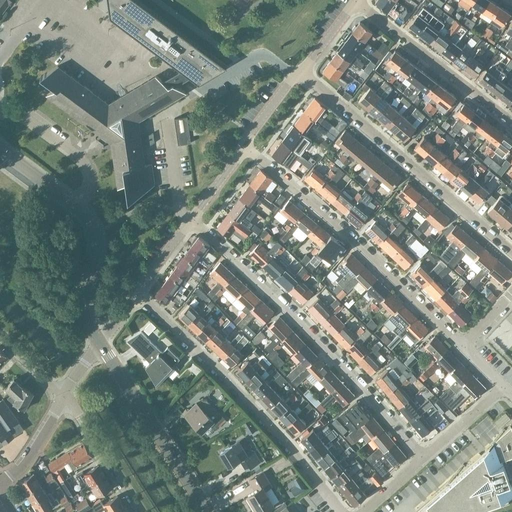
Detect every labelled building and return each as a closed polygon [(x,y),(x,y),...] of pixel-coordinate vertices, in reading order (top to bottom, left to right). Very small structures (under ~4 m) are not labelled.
[(0,0),(0,14),(10,0),(0,0)] [(173,82),(176,84),(189,76),(199,83),(227,67),(137,0),(107,0),(110,17),(116,21),(180,69),(162,80),(169,85),(173,82)] [(395,0),(375,0),(375,1),(395,16),(399,12),(393,8),(398,2),(395,0)] [(459,0),(457,3),(468,10),(469,8),(472,3),(474,0),(459,0)] [(474,0),(472,3),(472,4),(482,10),(489,0),(474,0)] [(500,6),(490,0),(489,0),(482,10),(493,17),(500,6)] [(442,8),(450,13),(454,8),(446,3),(442,8)] [(500,6),(493,17),(490,21),(500,27),(503,24),(510,13),(500,6)] [(417,14),(409,25),(419,32),(427,21),(433,14),(432,14),(423,7),(418,14),(417,14)] [(438,7),(433,13),(438,16),(442,10),(438,7)] [(406,8),(401,15),(405,19),(407,17),(411,11),(406,8)] [(427,21),(419,32),(419,33),(430,41),(438,30),(439,30),(442,25),(444,23),(437,18),(433,14),(427,21)] [(445,35),(439,30),(438,30),(430,41),(441,50),(461,24),(456,20),(445,35)] [(355,25),(352,29),(353,30),(352,32),(365,41),(369,35),(374,39),(377,35),(372,31),(360,22),(356,26),(355,25)] [(451,58),(453,59),(462,48),(456,43),(467,28),(461,24),(450,39),(441,50),(447,54),(446,56),(450,59),(451,58)] [(493,32),(486,27),(481,35),(487,40),(493,32)] [(346,40),(345,41),(357,51),(361,46),(371,53),(374,48),(365,41),(352,32),(349,36),(347,35),(344,39),(346,40)] [(465,43),(462,48),(453,59),(464,67),(473,56),(476,52),(485,40),(480,37),(472,48),(465,43)] [(489,44),(485,40),(476,52),(480,55),(489,44)] [(341,46),(338,51),(359,67),(360,68),(363,63),(362,62),(358,59),(354,55),(357,51),(345,41),(344,42),(343,41),(339,45),(341,46)] [(383,41),(376,50),(381,54),(388,45),(383,41)] [(498,47),(506,53),(510,48),(505,45),(501,43),(498,47)] [(374,48),(371,53),(378,58),(381,54),(376,50),(374,48)] [(388,79),(405,57),(395,50),(385,63),(390,67),(383,76),(388,79)] [(359,67),(338,51),(330,61),(343,70),(347,65),(355,71),(359,67)] [(511,59),(506,55),(501,62),(506,65),(511,59)] [(473,56),(464,67),(475,76),(485,63),(477,57),(476,59),(473,56)] [(405,57),(388,79),(392,82),(396,77),(397,78),(401,72),(406,76),(415,65),(405,57)] [(343,70),(330,61),(323,70),(344,86),(347,82),(338,76),(343,70)] [(415,65),(406,76),(412,81),(404,92),(408,95),(425,73),(415,65)] [(489,87),(501,71),(503,68),(499,65),(492,74),(486,70),(479,79),(480,80),(479,82),(483,85),(485,84),(489,87)] [(40,76),(52,84),(56,88),(47,94),(105,137),(112,142),(113,148),(114,153),(118,187),(126,183),(128,200),(154,185),(151,164),(144,165),(144,161),(139,125),(138,120),(185,91),(176,84),(173,82),(169,85),(162,80),(156,75),(121,97),(109,104),(102,99),(57,66),(41,75),(40,76)] [(501,71),(489,87),(499,95),(506,86),(501,81),(506,75),(501,71)] [(425,73),(408,95),(407,96),(412,100),(421,88),(427,92),(435,81),(425,73)] [(366,91),(358,100),(368,108),(379,95),(386,87),(389,84),(385,81),(375,92),(370,87),(367,90),(366,91)] [(432,96),(423,107),(424,107),(428,110),(445,88),(435,81),(427,92),(432,96)] [(500,95),(499,97),(503,101),(504,99),(509,102),(511,97),(511,88),(511,90),(506,86),(499,95),(500,95)] [(428,110),(432,113),(436,108),(438,109),(442,104),(447,108),(448,107),(451,109),(456,102),(453,100),(456,97),(445,88),(428,110)] [(345,91),(342,96),(348,100),(352,96),(345,91)] [(379,95),(368,108),(377,116),(388,103),(379,95)] [(315,98),(304,112),(328,130),(331,125),(320,116),(327,107),(315,98)] [(397,111),(388,103),(377,116),(386,124),(397,111)] [(460,115),(451,127),(452,128),(457,132),(462,125),(474,110),(469,107),(470,106),(466,103),(465,104),(464,103),(457,112),(460,115)] [(407,118),(395,132),(404,140),(416,126),(412,123),(419,116),(422,112),(416,108),(407,118)] [(474,110),(462,125),(463,126),(469,130),(465,135),(469,138),(484,118),(480,116),(481,114),(475,109),(474,111),(474,110)] [(407,118),(397,111),(386,124),(395,132),(407,118)] [(294,126),(293,126),(305,135),(312,126),(315,129),(316,128),(325,134),(328,130),(304,112),(298,120),(296,119),(292,124),(294,126)] [(178,144),(191,142),(188,122),(187,116),(182,117),(174,118),(178,144)] [(453,119),(448,116),(441,125),(446,129),(453,119)] [(494,126),(484,118),(469,138),(471,139),(472,141),(476,136),(478,137),(482,132),(486,136),(494,126)] [(288,133),(282,141),(300,154),(311,139),(305,135),(293,126),(291,125),(286,131),(288,133)] [(331,125),(328,130),(336,136),(340,131),(331,125)] [(494,126),(486,136),(492,140),(488,145),(489,146),(485,150),(489,153),(504,134),(494,126)] [(438,127),(435,130),(437,132),(441,135),(444,132),(438,127)] [(452,128),(448,132),(454,136),(457,132),(452,128)] [(345,130),(335,142),(346,151),(343,154),(346,157),(359,142),(345,130)] [(148,134),(149,143),(158,141),(156,132),(148,134)] [(414,147),(424,155),(441,135),(437,132),(430,141),(424,136),(414,147)] [(511,140),(504,134),(489,153),(492,156),(496,151),(502,156),(511,143),(511,140)] [(424,155),(434,164),(444,153),(439,149),(441,145),(440,144),(445,139),(441,135),(424,155)] [(465,143),(464,144),(467,147),(472,141),(471,139),(469,138),(465,143)] [(300,154),(282,141),(271,155),(283,164),(284,164),(289,168),(300,154)] [(354,158),(363,165),(373,154),(359,142),(346,157),(350,160),(351,161),(354,158)] [(434,164),(443,171),(459,151),(455,148),(448,157),(444,153),(434,164)] [(466,152),(462,148),(459,151),(443,171),(451,178),(460,167),(456,164),(466,152)] [(387,165),(373,154),(363,165),(377,177),(387,165)] [(494,160),(487,155),(482,160),(489,166),(494,160)] [(506,159),(496,172),(501,175),(510,163),(506,159)] [(308,160),(304,165),(309,168),(312,164),(308,160)] [(451,178),(460,186),(477,166),(472,162),(465,171),(460,167),(451,178)] [(481,170),(483,171),(486,167),(483,165),(480,162),(477,166),(481,170)] [(318,191),(338,167),(337,166),(337,167),(334,165),(327,174),(326,173),(323,176),(313,168),(304,179),(318,191)] [(387,165),(377,177),(391,189),(401,177),(387,165)] [(460,186),(469,193),(479,183),(473,178),(481,170),(477,166),(460,186)] [(338,167),(318,191),(332,202),(341,191),(331,183),(333,179),(336,182),(344,172),(338,167)] [(261,170),(250,184),(262,193),(265,196),(268,192),(264,190),(273,179),(261,170)] [(486,174),(479,183),(469,193),(479,201),(488,191),(483,186),(491,178),(486,174)] [(502,181),(500,185),(505,190),(508,186),(502,181)] [(367,182),(363,186),(371,193),(367,190),(370,185),(367,182)] [(401,211),(401,212),(405,214),(409,210),(412,206),(422,195),(408,183),(398,194),(408,203),(401,211)] [(250,184),(239,199),(251,208),(256,200),(260,203),(261,202),(264,204),(268,198),(265,196),(262,193),(250,184)] [(370,185),(367,190),(371,193),(375,189),(374,188),(370,185)] [(269,191),(268,192),(265,196),(268,198),(271,201),(275,196),(269,191)] [(351,200),(341,191),(332,202),(345,214),(361,195),(358,192),(351,200)] [(361,195),(345,214),(354,221),(353,223),(356,226),(358,225),(359,226),(369,214),(362,209),(372,197),(365,191),(361,195)] [(280,194),(274,202),(279,206),(285,198),(280,194)] [(491,194),(486,200),(492,205),(497,199),(491,194)] [(409,210),(405,214),(405,215),(407,217),(408,217),(409,218),(412,215),(416,210),(419,212),(425,218),(435,206),(422,195),(412,206),(409,210)] [(508,205),(511,202),(503,195),(503,196),(500,196),(500,195),(497,199),(492,205),(487,210),(497,218),(508,205)] [(251,208),(239,199),(228,213),(240,222),(243,225),(248,229),(248,228),(252,223),(244,217),(251,208)] [(293,223),(303,212),(289,200),(279,211),(289,219),(286,222),(288,223),(291,226),(293,223)] [(508,205),(497,218),(506,226),(511,218),(511,208),(508,205)] [(254,219),(259,209),(253,206),(248,216),(254,219)] [(418,227),(414,232),(419,236),(423,231),(426,227),(430,222),(439,230),(449,218),(435,206),(425,218),(421,222),(417,227),(418,227)] [(297,226),(307,234),(316,224),(303,212),(293,223),(291,226),(287,230),(284,234),(281,237),(285,241),(297,226)] [(250,229),(248,228),(248,229),(243,225),(240,222),(228,213),(217,228),(229,237),(230,236),(231,236),(234,233),(233,231),(235,229),(245,236),(250,229)] [(401,219),(400,219),(405,224),(410,219),(409,218),(408,217),(407,217),(405,215),(405,214),(401,219)] [(395,225),(399,221),(393,215),(389,219),(393,223),(395,225)] [(395,225),(393,223),(389,227),(388,226),(385,229),(375,220),(365,231),(378,244),(396,226),(395,225)] [(399,221),(395,225),(396,226),(378,244),(391,256),(401,245),(394,238),(405,227),(399,221)] [(254,224),(250,229),(257,234),(261,228),(254,224)] [(316,224),(307,234),(311,238),(310,240),(314,244),(315,247),(311,251),(314,253),(330,235),(316,224)] [(452,241),(439,255),(446,261),(447,262),(460,248),(470,236),(456,224),(446,236),(452,241)] [(265,229),(257,237),(259,239),(261,236),(266,240),(268,238),(270,239),(273,236),(265,229)] [(279,229),(275,234),(280,238),(281,237),(284,234),(279,229)] [(412,234),(401,245),(391,256),(405,269),(415,258),(405,249),(416,237),(412,234)] [(330,235),(314,253),(311,258),(305,264),(311,270),(324,255),(332,261),(334,259),(335,259),(339,254),(340,255),(344,250),(343,249),(345,247),(343,246),(344,244),(341,242),(339,243),(330,235)] [(194,241),(191,246),(212,261),(216,256),(213,254),(212,253),(211,253),(206,249),(210,244),(198,236),(198,237),(196,236),(193,240),(194,241)] [(423,240),(429,246),(435,239),(431,236),(426,236),(423,240)] [(460,248),(447,262),(452,267),(460,258),(465,252),(474,260),(484,248),(470,236),(460,248)] [(259,242),(249,253),(262,266),(280,247),(282,245),(277,241),(268,251),(259,242)] [(248,249),(251,251),(257,244),(254,242),(248,249)] [(428,249),(424,245),(414,254),(418,259),(424,253),(428,249)] [(212,261),(191,246),(184,255),(195,264),(199,258),(209,266),(212,261)] [(280,247),(262,266),(275,278),(286,267),(277,259),(280,257),(278,255),(283,250),(280,247)] [(484,248),(474,260),(482,267),(469,282),(475,286),(480,280),(497,260),(484,248)] [(284,256),(290,262),(295,257),(294,257),(289,252),(284,256)] [(335,279),(343,287),(364,266),(351,253),(333,271),(339,276),(335,279)] [(306,254),(301,260),(305,264),(311,258),(306,254)] [(180,261),(177,265),(198,281),(202,276),(192,268),(195,264),(184,255),(183,256),(182,255),(178,260),(180,261)] [(423,287),(446,264),(441,260),(429,272),(426,270),(426,268),(423,265),(421,265),(421,264),(410,274),(423,287)] [(511,272),(497,260),(480,280),(484,282),(488,278),(489,278),(491,275),(501,283),(511,272)] [(220,262),(209,273),(218,281),(223,285),(233,274),(220,262)] [(450,269),(446,264),(423,287),(436,300),(446,290),(437,281),(450,269)] [(454,268),(454,269),(457,271),(461,274),(464,270),(458,264),(454,268)] [(177,265),(170,275),(181,283),(184,278),(194,286),(198,281),(177,265)] [(286,267),(275,278),(289,290),(306,272),(307,270),(302,265),(294,275),(286,267)] [(364,266),(343,287),(347,291),(358,280),(366,289),(377,279),(364,266)] [(309,275),(306,272),(289,290),(302,303),(312,292),(302,282),(309,275)] [(223,285),(211,298),(212,298),(214,301),(223,291),(226,288),(228,291),(236,298),(246,287),(233,275),(233,274),(223,285)] [(170,275),(162,284),(180,297),(183,293),(176,289),(181,283),(170,275)] [(377,279),(366,289),(376,298),(373,301),(373,302),(369,306),(362,313),(365,316),(372,309),(379,302),(390,291),(377,279)] [(218,281),(207,293),(208,295),(211,298),(223,285),(218,281)] [(446,290),(436,300),(448,313),(459,303),(473,288),(468,284),(466,281),(451,295),(446,290)] [(180,297),(162,284),(155,294),(166,303),(170,298),(180,305),(183,300),(182,299),(180,297)] [(338,284),(332,290),(336,294),(342,289),(342,288),(338,284)] [(246,287),(236,298),(245,306),(242,309),(243,310),(238,314),(239,315),(242,318),(260,299),(246,287)] [(336,294),(335,295),(340,299),(346,292),(342,288),(342,289),(336,294)] [(379,302),(372,309),(375,312),(382,304),(392,314),(402,303),(390,291),(379,302)] [(491,292),(487,297),(492,302),(496,297),(491,292)] [(207,304),(210,300),(210,299),(207,296),(199,306),(197,304),(194,308),(190,303),(179,315),(180,315),(179,317),(182,320),(183,319),(188,323),(207,304)] [(320,322),(338,304),(340,302),(336,298),(327,307),(318,298),(307,308),(320,322)] [(346,301),(344,303),(348,307),(350,305),(355,301),(353,298),(348,303),(346,301)] [(242,318),(236,324),(242,329),(255,315),(257,317),(257,318),(257,320),(259,322),(261,322),(262,321),(263,322),(273,311),(260,299),(242,318)] [(214,304),(210,300),(207,304),(188,323),(197,331),(207,320),(203,316),(214,304)] [(392,314),(389,317),(389,318),(397,325),(392,329),(398,334),(415,316),(402,304),(402,303),(392,314)] [(459,303),(448,313),(461,326),(472,316),(459,303)] [(338,304),(320,322),(333,335),(344,324),(334,314),(342,307),(341,307),(338,304)] [(238,314),(233,320),(233,321),(236,324),(242,318),(239,315),(238,314)] [(264,347),(269,352),(277,344),(292,330),(279,316),(268,327),(274,333),(269,337),(272,340),(264,347)] [(415,316),(398,334),(401,338),(405,333),(415,343),(428,329),(415,316)] [(212,325),(207,320),(197,331),(205,340),(224,320),(221,317),(216,322),(215,321),(212,325)] [(224,320),(205,340),(214,348),(225,337),(228,334),(227,333),(222,328),(230,320),(227,317),(224,320)] [(371,319),(366,324),(372,330),(377,325),(371,319)] [(148,333),(155,326),(151,322),(144,329),(148,333)] [(344,324),(333,335),(345,348),(364,330),(363,330),(361,327),(356,331),(353,334),(344,324)] [(364,330),(345,348),(357,361),(368,350),(361,342),(371,332),(366,327),(363,330),(364,330)] [(170,343),(176,338),(169,330),(163,335),(170,343)] [(277,344),(269,352),(266,354),(266,355),(271,360),(278,352),(276,351),(284,344),(293,354),(304,343),(292,330),(277,344)] [(141,331),(127,340),(146,359),(148,356),(152,360),(145,367),(151,372),(150,374),(157,381),(156,383),(166,373),(172,366),(172,367),(173,367),(172,366),(179,358),(167,347),(162,352),(141,331)] [(265,335),(260,331),(252,340),(256,344),(265,335)] [(225,337),(214,348),(223,356),(242,336),(238,333),(230,342),(225,337)] [(384,334),(380,338),(387,345),(391,340),(384,334)] [(387,345),(390,349),(401,338),(398,334),(387,345)] [(242,336),(223,356),(232,365),(234,363),(235,364),(240,360),(238,358),(242,354),(238,350),(248,339),(243,335),(242,336)] [(375,336),(370,341),(373,345),(375,344),(376,343),(379,340),(375,336)] [(437,359),(447,349),(434,336),(424,346),(437,359)] [(304,343),(293,354),(301,362),(287,375),(286,376),(291,381),(291,380),(317,356),(304,343)] [(368,350),(357,361),(370,374),(381,363),(376,358),(380,354),(376,350),(379,347),(376,343),(375,344),(373,345),(368,350)] [(256,347),(252,351),(259,358),(263,354),(256,347)] [(447,349),(437,359),(434,362),(429,366),(427,368),(431,372),(441,363),(449,372),(460,362),(447,349)] [(390,351),(386,355),(390,360),(395,356),(390,351)] [(404,362),(409,368),(418,359),(412,354),(404,362)] [(317,356),(295,377),(300,382),(306,376),(307,376),(310,372),(315,377),(317,379),(318,380),(329,369),(317,356)] [(245,358),(237,366),(240,368),(237,370),(246,379),(265,361),(261,357),(260,359),(256,362),(255,361),(251,365),(245,358)] [(396,358),(388,365),(391,369),(392,369),(393,368),(396,365),(400,362),(400,361),(396,358)] [(265,361),(246,379),(254,388),(264,379),(260,375),(264,371),(264,370),(269,365),(265,361)] [(460,362),(449,372),(456,379),(439,396),(444,402),(472,375),(460,362)] [(417,366),(413,370),(416,374),(421,370),(417,366)] [(176,377),(183,371),(179,367),(172,373),(176,377)] [(205,378),(211,370),(206,367),(201,375),(205,378)] [(387,394),(412,373),(406,367),(402,371),(404,374),(401,377),(400,375),(394,379),(387,370),(376,380),(387,394)] [(342,382),(329,369),(318,380),(330,393),(342,382)] [(420,375),(424,379),(430,374),(426,369),(420,375)] [(417,378),(412,373),(387,394),(399,408),(410,398),(401,388),(410,381),(411,383),(417,378)] [(268,383),(264,379),(254,388),(262,397),(283,377),(280,374),(274,380),(272,378),(268,383)] [(485,388),(472,375),(444,402),(453,410),(460,403),(457,400),(464,393),(462,391),(465,388),(475,398),(485,388)] [(283,377),(262,397),(270,406),(281,396),(277,392),(281,388),(280,387),(287,381),(283,377)] [(8,397),(13,403),(24,409),(33,393),(22,387),(13,379),(5,388),(11,394),(8,397)] [(190,383),(193,387),(200,384),(197,379),(190,383)] [(342,382),(330,393),(320,403),(323,406),(324,407),(335,397),(343,406),(354,396),(342,382)] [(308,389),(303,393),(303,394),(310,401),(315,396),(308,389)] [(281,396),(270,406),(279,414),(297,397),(293,393),(285,401),(281,396)] [(300,394),(297,397),(279,414),(287,423),(297,414),(297,413),(293,410),(297,406),(297,405),(304,398),(300,394)] [(410,398),(399,408),(410,422),(438,399),(433,394),(418,407),(410,398)] [(0,444),(23,429),(2,399),(0,400),(0,444)] [(202,399),(197,404),(196,403),(185,414),(202,431),(209,424),(214,428),(224,418),(216,409),(206,399),(202,399)] [(438,399),(433,404),(441,412),(446,408),(438,399)] [(356,401),(338,415),(346,424),(350,421),(365,408),(359,400),(357,402),(356,401)] [(297,414),(287,423),(295,432),(304,424),(305,423),(301,417),(312,407),(308,403),(297,413),(297,414)] [(320,403),(316,406),(322,412),(325,409),(324,407),(323,406),(320,403)] [(432,403),(410,422),(422,436),(423,435),(427,432),(434,426),(426,417),(427,417),(437,409),(432,403)] [(365,408),(350,421),(355,428),(371,415),(365,408)] [(352,431),(349,434),(353,439),(361,431),(363,430),(366,432),(366,433),(371,439),(383,429),(371,415),(355,428),(352,431)] [(317,420),(322,425),(326,421),(322,416),(317,420)] [(249,418),(242,423),(245,428),(253,424),(249,418)] [(304,424),(297,430),(300,432),(306,427),(304,424)] [(309,448),(331,429),(327,424),(316,433),(313,429),(301,438),(309,448)] [(342,426),(338,430),(342,434),(346,430),(347,430),(343,425),(342,426)] [(415,509),(417,511),(471,511),(511,497),(511,432),(510,426),(481,451),(415,509)] [(333,428),(331,429),(309,448),(316,457),(328,448),(328,447),(325,444),(338,433),(333,428)] [(383,429),(371,439),(378,447),(366,456),(371,462),(394,443),(383,429)] [(259,462),(248,444),(248,445),(244,438),(221,452),(229,465),(242,457),(248,468),(259,462)] [(72,469),(93,456),(83,441),(48,463),(53,471),(68,462),(72,469)] [(394,443),(371,462),(375,467),(382,475),(387,472),(380,463),(387,457),(394,467),(406,457),(394,443)] [(332,444),(328,447),(328,448),(316,457),(324,467),(345,449),(344,449),(342,446),(341,445),(336,449),(332,444)] [(345,449),(324,467),(331,476),(343,466),(348,463),(344,458),(348,455),(347,454),(348,454),(348,453),(345,449)] [(331,477),(331,478),(331,479),(332,479),(332,480),(333,480),(333,481),(334,481),(335,481),(339,485),(363,466),(358,461),(349,469),(345,469),(343,466),(331,476),(331,477)] [(363,466),(339,485),(346,494),(358,485),(355,480),(364,473),(371,467),(367,463),(363,466)] [(105,476),(98,465),(84,474),(83,471),(76,476),(81,483),(87,479),(91,485),(105,476)] [(60,475),(63,480),(71,475),(68,470),(60,475)] [(47,479),(53,476),(51,472),(45,476),(44,474),(37,479),(33,473),(19,482),(26,493),(44,481),(47,480),(47,479)] [(255,490),(247,495),(257,511),(261,511),(274,505),(273,504),(264,490),(270,486),(271,486),(263,472),(249,480),(253,486),(255,485),(257,489),(255,490)] [(358,485),(346,494),(354,504),(366,494),(362,489),(373,480),(377,485),(383,480),(375,472),(369,476),(358,485)] [(105,476),(91,485),(94,490),(87,494),(91,500),(112,487),(105,476)] [(44,481),(26,493),(33,503),(47,494),(43,488),(47,486),(44,481)] [(269,489),(279,501),(284,497),(275,485),(269,489)] [(74,495),(81,493),(79,487),(72,489),(74,495)] [(47,494),(33,503),(38,511),(42,511),(59,502),(56,497),(54,499),(50,492),(47,494)] [(107,511),(114,511),(124,506),(117,495),(103,504),(101,500),(93,506),(96,511),(100,511),(106,509),(107,511)] [(66,496),(60,500),(63,505),(70,501),(66,496)] [(85,497),(75,504),(76,507),(79,511),(81,511),(91,506),(87,500),(85,497)] [(71,503),(65,507),(67,511),(69,511),(74,509),(71,503)]
